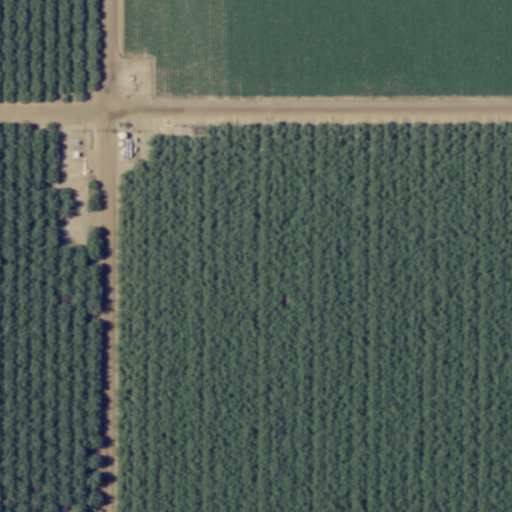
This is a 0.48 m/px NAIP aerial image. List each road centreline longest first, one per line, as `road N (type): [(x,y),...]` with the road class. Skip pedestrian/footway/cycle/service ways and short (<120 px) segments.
road 1 (residential): [(96,511),(96,0)]
road 2 (residential): [(511,113),(0,113)]
